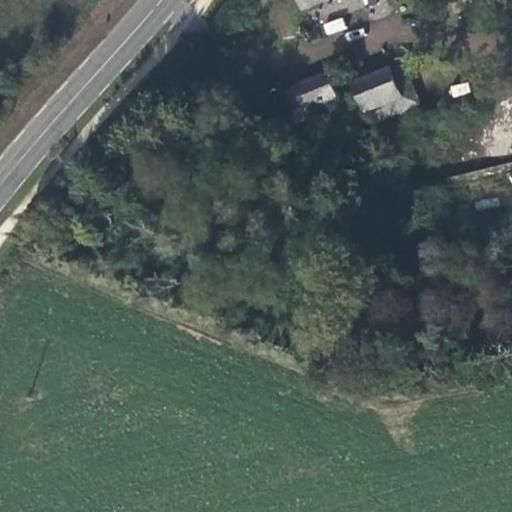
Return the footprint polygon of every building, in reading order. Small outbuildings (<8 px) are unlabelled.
[(331,0),(301,0),(305,11),(331,0)] [(405,65),(392,69),(404,97),(416,93),(405,65)] [(392,69),(357,84),(369,112),(404,97),(392,69)] [(329,74),(285,90),(297,123),(313,117),(311,109),(317,106),(319,113),(322,117),(327,118),(332,117),(335,112),(334,107),(331,99),(337,96),(336,91),(329,74)] [(416,93),(404,97),(369,112),(373,124),(421,106),(416,93)]
